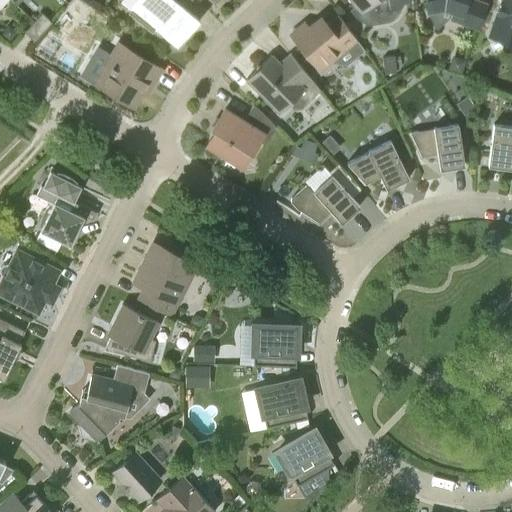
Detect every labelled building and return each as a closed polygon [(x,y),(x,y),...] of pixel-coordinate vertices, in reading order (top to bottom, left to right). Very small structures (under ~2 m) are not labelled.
[(177,48),(199,21),(185,8),(191,0),(138,0),(128,13),(152,33),(155,29),(177,48)] [(373,0),(377,0),(378,6),(412,1),(411,0),(349,0),(361,13),(362,21),(365,22),(369,24),(373,24),(376,23),(373,0)] [(474,0),(424,0),(427,11),(439,9),(450,12),(449,19),(478,29),(487,5),(474,0)] [(511,0),(501,0),(489,35),(511,42),(511,0)] [(34,41),(51,22),(42,13),(25,32),(34,41)] [(357,41),(338,15),(327,25),(320,17),(308,27),(303,23),(289,34),(320,71),(357,41)] [(8,24),(1,33),(9,39),(16,31),(8,24)] [(153,83),(162,69),(118,43),(110,57),(117,62),(101,87),(132,106),(148,80),(153,83)] [(319,90),(289,53),(278,63),(271,55),(246,80),(280,114),(289,104),(293,108),(301,108),(308,101),(319,90)] [(395,71),(393,56),(382,57),(384,72),(395,71)] [(464,60),(453,56),(448,68),(460,72),(464,60)] [(467,96),(457,103),(466,116),(476,109),(467,96)] [(276,127),(253,105),(243,120),(225,109),(212,130),(215,132),(206,147),(241,169),(259,141),(264,145),(276,127)] [(464,166),(457,124),(433,128),(433,129),(410,133),(421,157),(437,154),(439,170),(464,166)] [(511,126),(493,124),(487,166),(511,169),(511,168),(511,126)] [(329,134),(321,142),(332,154),(340,146),(329,134)] [(312,155),(313,151),(316,143),(303,139),(301,148),(299,151),(312,155)] [(408,178),(390,140),(367,151),(368,152),(347,163),(364,182),(379,175),(386,189),(408,178)] [(359,206),(351,197),(359,189),(336,164),(328,171),(331,175),(315,190),(310,184),(305,185),(291,197),(290,201),(296,208),(318,223),(331,211),(341,223),(359,206)] [(56,174),(50,171),(43,186),(41,185),(36,195),(53,203),(52,205),(50,204),(48,207),(44,212),(43,215),(46,218),(40,231),(70,245),(84,217),(73,211),(77,203),(74,202),(81,187),(75,184),(77,182),(75,180),(74,179),(71,177),(68,175),(65,173),(62,172),(59,172),(56,171),(56,174)] [(170,316),(196,264),(153,243),(133,283),(143,289),(138,300),(170,316)] [(57,271),(17,252),(11,264),(7,263),(2,264),(0,266),(0,275),(0,276),(4,279),(0,286),(0,292),(37,311),(57,271)] [(150,361),(155,341),(150,338),(158,323),(122,305),(107,334),(111,336),(104,349),(150,361)] [(199,327),(204,317),(199,315),(192,317),(190,322),(199,327)] [(0,377),(3,379),(21,344),(19,343),(25,331),(0,318),(0,377)] [(296,366),(297,326),(254,325),(253,365),(296,366)] [(193,361),(214,361),(214,345),(194,344),(193,361)] [(143,393),(149,373),(116,365),(112,380),(91,375),(87,391),(82,390),(78,403),(68,413),(80,424),(83,436),(94,439),(96,442),(117,421),(122,422),(131,389),(143,393)] [(208,366),(186,366),(186,386),(208,386),(208,366)] [(179,378),(182,369),(176,367),(171,370),(170,376),(179,378)] [(266,428),(307,418),(298,379),(257,388),(266,428)] [(162,434),(173,439),(179,428),(168,423),(162,434)] [(314,429),(277,450),(297,485),(328,467),(334,464),(314,429)] [(207,470),(216,462),(207,453),(198,461),(207,470)] [(0,482),(2,483),(14,469),(4,465),(5,461),(0,458),(0,482)] [(143,465),(138,459),(129,459),(114,472),(138,498),(157,481),(149,472),(152,470),(145,463),(143,465)] [(192,487),(181,476),(156,499),(166,511),(164,511),(213,511),(215,511),(193,486),(192,487)] [(251,481),(247,484),(246,488),(248,492),(251,494),(256,494),(259,492),(260,488),(259,483),(255,481),(251,481)] [(40,498),(33,490),(21,501),(14,493),(0,503),(0,511),(56,511),(57,511),(42,496),(40,498)]
